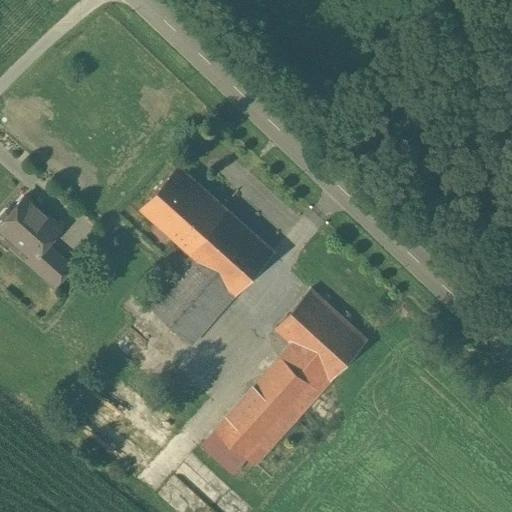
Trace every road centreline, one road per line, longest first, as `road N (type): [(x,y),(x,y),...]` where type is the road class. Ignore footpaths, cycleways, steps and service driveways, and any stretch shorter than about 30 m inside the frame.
road 1 (tertiary): [(511,351),(138,0)]
road 2 (unclassified): [(0,96),(97,0)]
